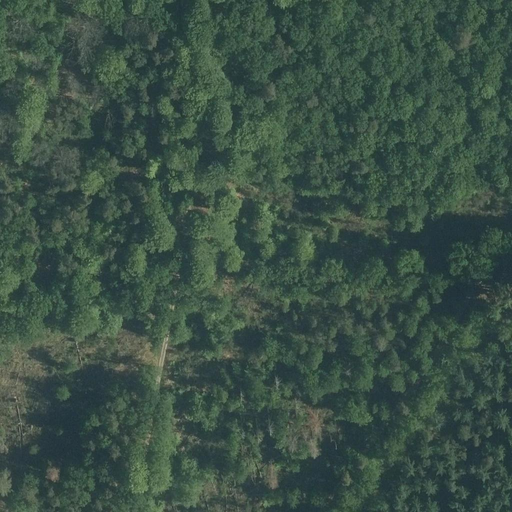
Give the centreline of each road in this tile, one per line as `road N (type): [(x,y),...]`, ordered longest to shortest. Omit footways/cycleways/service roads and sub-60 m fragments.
road 1 (track): [(208,0),(210,36),(126,511)]
road 2 (track): [(319,511),(472,289),(511,244)]
